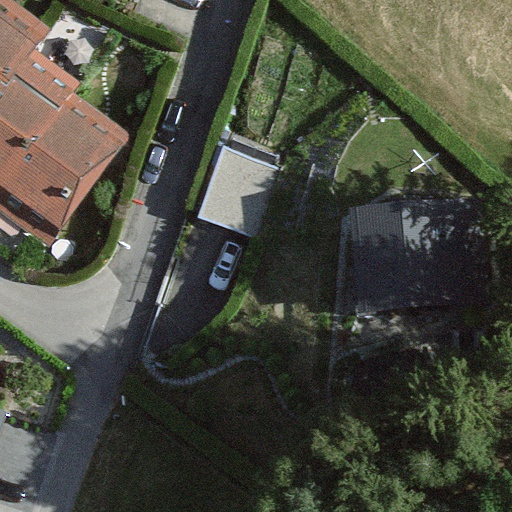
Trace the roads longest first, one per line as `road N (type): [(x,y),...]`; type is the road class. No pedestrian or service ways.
road 1 (residential): [(236,0),(116,334)]
road 2 (residential): [(116,334),(60,511)]
road 3 (residential): [(0,299),(116,334)]
